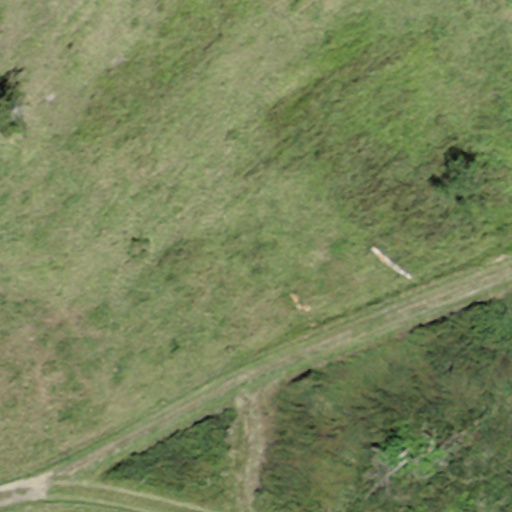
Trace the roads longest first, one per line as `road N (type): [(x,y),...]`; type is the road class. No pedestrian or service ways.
road 1 (track): [(0,490),(511,271)]
road 2 (track): [(77,458),(232,511)]
